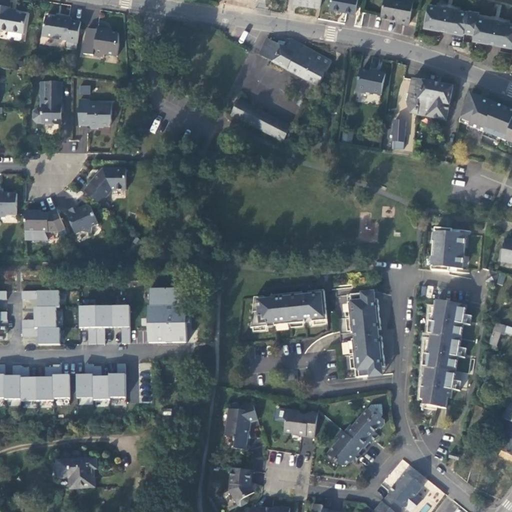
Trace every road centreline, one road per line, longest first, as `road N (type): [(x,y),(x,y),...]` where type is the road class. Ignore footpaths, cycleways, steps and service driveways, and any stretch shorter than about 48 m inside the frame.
road 1 (unclassified): [(116,0),(352,38),(422,54),(511,90)]
road 2 (residential): [(406,445),(398,383),(404,277),(476,286)]
road 3 (residential): [(0,352),(190,352)]
road 4 (residential): [(406,445),(364,493),(287,487)]
